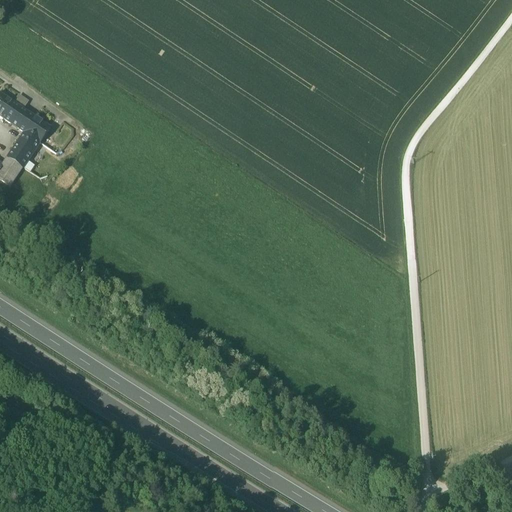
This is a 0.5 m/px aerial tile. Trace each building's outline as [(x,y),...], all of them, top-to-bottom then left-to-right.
[(0,121),(2,121),(3,120),(13,105),(0,96),(0,121)] [(34,119),(13,105),(3,120),(24,134),(34,119)] [(24,134),(8,159),(23,169),(49,129),(34,119),(24,134)] [(8,159),(3,166),(18,176),(23,169),(8,159)] [(18,176),(3,166),(0,170),(0,181),(10,188),(18,176)]
